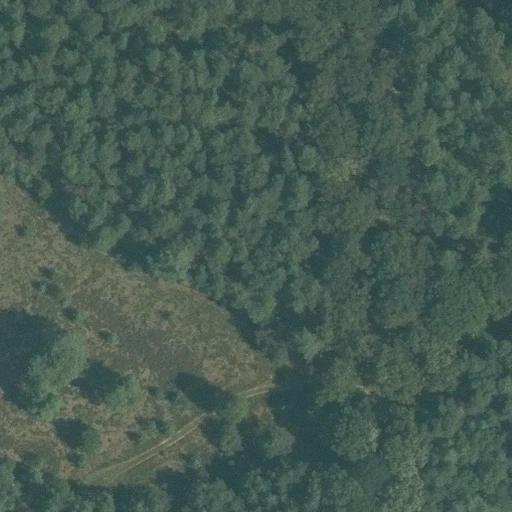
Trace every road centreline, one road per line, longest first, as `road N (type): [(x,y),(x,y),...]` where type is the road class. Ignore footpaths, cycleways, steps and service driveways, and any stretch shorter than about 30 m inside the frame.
road 1 (track): [(383,433),(368,216),(319,0)]
road 2 (track): [(381,382),(293,385),(236,398),(66,511)]
